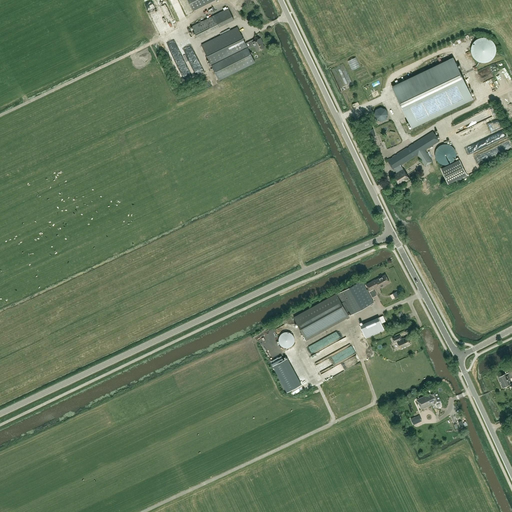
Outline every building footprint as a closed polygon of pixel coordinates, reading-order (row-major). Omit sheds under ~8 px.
[(199,15),(225,4),(223,0),(187,0),(193,12),(197,11),(199,15)] [(152,7),(148,9),(153,20),(157,19),(152,7)] [(228,9),(192,27),(198,38),(234,20),(228,9)] [(254,41),(253,39),(245,43),(237,27),(201,45),(219,79),(255,62),(250,52),(256,49),(257,48),(254,41)] [(472,44),(471,50),(472,55),(475,59),(480,62),(484,62),(489,61),(493,58),(495,55),(496,50),(495,45),(492,41),(488,38),(483,37),(478,38),(475,41),(472,44)] [(260,38),(254,41),(257,48),(256,49),(257,51),(265,48),(262,42),(260,38)] [(355,57),(347,61),(352,70),(359,67),(355,57)] [(412,128),(473,99),(453,58),(392,87),(412,128)] [(376,110),(374,115),(376,120),(381,121),(386,119),(388,114),(386,109),(381,108),(376,110)] [(457,133),(477,128),(475,120),(452,126),(453,131),(456,130),(457,133)] [(397,133),(403,131),(399,122),(394,124),(397,133)] [(368,129),(369,132),(372,132),(374,147),(379,146),(375,128),(368,129)] [(425,150),(439,141),(433,131),(403,150),(387,160),(393,170),(394,169),(397,173),(393,175),(399,185),(409,179),(403,169),(401,165),(418,154),(425,166),(432,162),(425,150)] [(485,147),(502,141),(500,136),(483,142),(485,147)] [(384,144),(387,150),(396,147),(393,140),(384,144)] [(456,154),(456,152),(455,151),(455,149),(454,148),(453,147),(452,146),(451,145),(449,145),(448,144),(447,144),(445,144),(443,144),(441,145),(440,146),(438,147),(437,148),(436,150),(435,151),(435,153),(435,155),(435,157),(435,158),(436,159),(437,160),(438,162),(439,163),(441,164),(442,164),(444,165),(445,165),(447,165),(448,165),(450,164),(451,163),(452,163),(453,162),(454,161),(455,159),(455,158),(456,157),(456,154)] [(460,161),(441,169),(448,183),(466,174),(460,161)] [(296,316),(294,317),(306,340),(308,339),(320,332),(349,317),(349,316),(347,313),(349,312),(351,315),(373,303),(367,291),(369,290),(370,291),(378,286),(380,288),(385,285),(390,282),(385,275),(375,280),(366,285),(369,289),(367,290),(362,281),(339,293),(320,303),(296,316)] [(384,328),(379,317),(360,325),(365,336),(384,328)] [(285,348),(287,348),(288,348),(289,347),(291,347),(292,346),(293,345),(293,344),(294,343),(294,341),(295,340),(295,339),(294,337),(294,336),(293,335),(292,334),(291,333),(290,332),(289,332),(287,332),(286,332),(285,332),(283,332),(282,333),(281,334),(280,335),(279,336),(279,337),(279,339),(279,340),(279,341),(279,343),(280,344),(281,345),(282,346),(283,347),(284,347),(285,348)] [(400,349),(410,344),(407,337),(402,339),(400,335),(392,339),(394,342),(397,341),(400,349)] [(328,365),(331,372),(353,362),(349,355),(328,365)] [(287,358),(273,366),(287,392),(301,385),(287,358)] [(505,374),(498,377),(503,388),(510,384),(509,381),(511,380),(511,382),(511,370),(507,373),(509,375),(506,376),(505,374)] [(326,381),(329,388),(346,381),(343,374),(326,381)] [(434,404),(440,401),(436,390),(429,393),(430,394),(417,400),(421,409),(434,403),(434,404)] [(422,421),(419,415),(411,419),(413,425),(422,421)]
